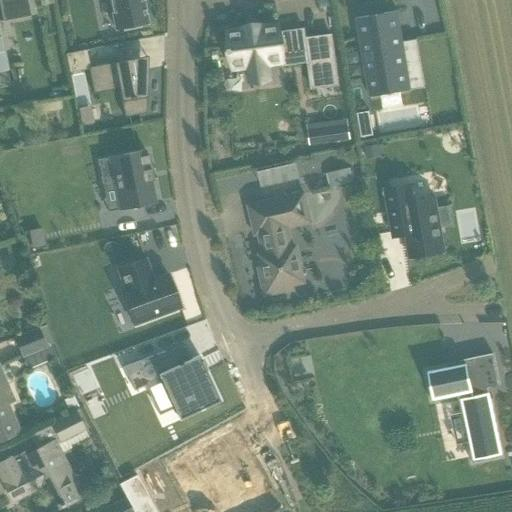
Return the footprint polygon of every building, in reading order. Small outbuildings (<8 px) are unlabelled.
[(29,16),(25,0),(0,0),(0,11),(2,22),(29,16)] [(141,0),(108,0),(114,29),(121,28),(122,32),(140,28),(139,24),(146,23),(141,0)] [(397,12),(356,19),(369,97),(410,90),(397,12)] [(248,66),(250,83),(269,81),(266,63),(282,61),(282,66),(307,63),(308,63),(307,51),(281,55),(278,27),(262,30),(261,26),(243,28),(243,32),(227,34),(231,68),(248,66)] [(331,36),(305,39),(307,51),(308,63),(307,63),(311,89),(337,85),(331,36)] [(87,49),(66,54),(70,71),(87,68),(91,67),(87,49)] [(145,113),(146,57),(91,67),(87,68),(92,94),(118,89),(124,118),(145,113)] [(369,112),(356,114),(361,138),(373,136),(369,112)] [(337,128),(318,131),(319,143),(339,140),(337,128)] [(144,156),(143,151),(96,160),(101,184),(113,182),(119,210),(154,203),(150,181),(152,181),(152,180),(149,180),(147,171),(150,170),(149,169),(147,170),(146,165),(148,164),(148,163),(146,164),(144,157),(147,157),(147,155),(144,156)] [(349,168),(326,173),(330,187),(352,182),(349,168)] [(410,185),(383,190),(392,238),(393,238),(392,233),(402,231),(403,236),(405,235),(409,258),(444,252),(439,227),(453,225),(450,207),(436,209),(434,198),(413,201),(410,185)] [(275,229),(258,232),(258,234),(262,248),(263,255),(260,255),(263,268),(259,269),(265,295),(291,290),(290,285),(303,282),(295,247),(291,248),(286,227),(292,226),(289,215),(307,211),(303,194),(266,203),(266,204),(269,203),(275,229)] [(41,227),(29,230),(33,248),(45,245),(41,227)] [(133,325),(179,308),(167,275),(152,281),(144,260),(117,270),(125,291),(120,293),(133,325)] [(45,348),(36,329),(13,339),(22,358),(45,348)] [(183,345),(122,368),(133,391),(146,385),(136,364),(148,360),(155,377),(157,376),(178,420),(218,401),(204,370),(205,370),(204,368),(203,369),(200,361),(201,361),(200,360),(199,360),(197,356),(190,359),(183,345)] [(487,389),(499,386),(492,354),(463,360),(463,361),(447,365),(447,367),(447,368),(427,372),(430,384),(427,384),(431,403),(433,402),(433,400),(449,397),(449,398),(459,396),(473,461),(471,462),(471,464),(486,461),(486,458),(500,455),(501,455),(487,389)] [(0,370),(0,440),(19,432),(7,405),(14,402),(0,370)] [(73,411),(51,422),(60,442),(83,431),(73,411)] [(218,447),(176,469),(180,476),(181,475),(179,470),(187,466),(194,479),(185,485),(187,488),(195,503),(211,495),(220,511),(252,511),(253,511),(263,507),(263,506),(268,503),(272,511),(274,511),(270,503),(273,502),(238,436),(223,444),(218,447)] [(0,463),(0,478),(2,484),(11,501),(40,487),(52,511),(81,497),(53,442),(24,456),(22,452),(0,463)] [(119,484),(118,485),(132,511),(152,511),(145,497),(147,496),(136,475),(135,476),(136,478),(120,486),(119,484)] [(131,511),(124,498),(118,501),(96,511),(131,511)]
